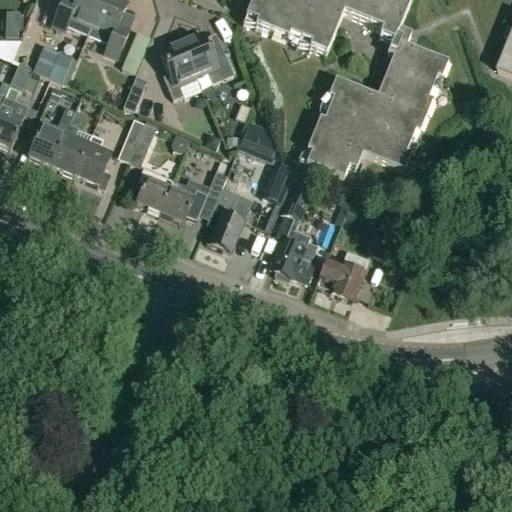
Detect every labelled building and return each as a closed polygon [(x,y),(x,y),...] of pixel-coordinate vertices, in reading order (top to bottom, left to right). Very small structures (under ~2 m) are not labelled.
[(65,31),(86,40),(102,0),(76,0),(72,11),(61,6),(50,31),(63,36),(65,31)] [(103,58),(115,63),(127,35),(116,30),(125,8),(107,0),(102,0),(86,40),(107,49),(103,58)] [(217,0),(229,5),(230,0),(238,0),(250,5),(243,23),(254,28),(252,34),(307,56),(308,55),(324,61),(341,20),(380,36),(377,42),(390,47),(385,59),(391,62),(375,101),(333,84),(327,100),(325,99),(325,100),(331,103),(322,124),(316,122),(316,123),(317,124),(307,149),(305,154),(304,153),(303,154),(308,156),(304,168),(341,183),(346,173),(353,176),(360,159),(401,176),(408,160),(409,161),(409,160),(404,157),(413,136),(418,138),(419,137),(417,137),(430,107),(431,107),(431,106),(426,104),(434,82),(440,85),(441,83),(439,83),(446,67),(404,50),(409,39),(397,34),(411,0),(217,0)] [(19,45),(20,14),(6,14),(5,44),(19,45)] [(129,61),(144,67),(158,32),(144,26),(129,61)] [(205,76),(210,89),(231,80),(222,58),(211,63),(201,38),(179,48),(193,81),(205,76)] [(511,43),(499,76),(511,82),(511,43)] [(0,61),(11,66),(20,45),(19,45),(5,44),(0,44),(0,61)] [(171,106),(181,101),(178,93),(195,85),(193,81),(179,48),(157,57),(167,80),(161,82),(171,106)] [(77,64),(47,52),(36,78),(66,91),(77,64)] [(133,116),(146,85),(135,81),(122,111),(133,116)] [(10,90),(3,87),(0,92),(0,101),(5,104),(10,90)] [(53,94),(49,103),(57,106),(61,97),(53,94)] [(10,117),(1,113),(0,114),(0,151),(10,156),(24,122),(10,117)] [(65,113),(55,136),(42,130),(28,164),(51,174),(65,140),(75,117),(65,113)] [(75,117),(65,140),(51,174),(74,184),(89,150),(87,150),(73,144),(77,133),(76,133),(82,120),(75,117)] [(129,169),(139,145),(146,130),(133,124),(126,140),(128,140),(118,164),(129,169)] [(155,134),(146,130),(139,145),(129,169),(140,173),(150,150),(149,149),(155,134)] [(104,196),(110,181),(104,179),(112,160),(98,154),(102,145),(91,140),(87,150),(89,150),(74,184),(104,196)] [(275,171),(261,203),(281,212),(294,179),(275,171)] [(137,188),(144,191),(136,210),(159,220),(174,187),(143,173),(137,188)] [(215,177),(209,192),(205,201),(216,205),(226,181),(215,177)] [(185,192),(174,187),(159,220),(183,230),(186,222),(195,225),(205,201),(209,192),(188,184),(185,192)] [(299,228),(312,198),(293,191),(281,220),(293,225),(298,228),(299,228)] [(231,259),(249,216),(233,210),(229,221),(221,218),(208,250),(231,259)] [(380,224),(367,257),(383,264),(389,249),(392,250),(401,228),(382,221),(381,224),(380,224)] [(293,286),(293,285),(306,291),(314,271),(301,266),(305,256),(304,256),(309,243),(294,237),(298,228),(293,225),(284,246),(282,246),(269,276),(276,279),(274,283),(288,289),(290,284),(293,286)] [(330,299),(330,300),(353,309),(364,279),(341,270),(341,271),(326,266),(315,294),(330,299)] [(25,471),(48,467),(45,448),(22,451),(25,471)]
